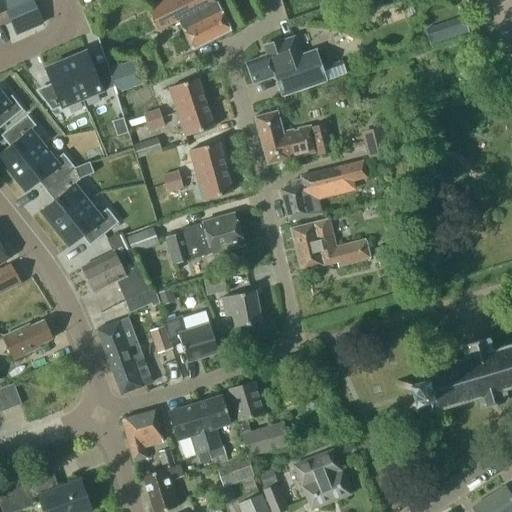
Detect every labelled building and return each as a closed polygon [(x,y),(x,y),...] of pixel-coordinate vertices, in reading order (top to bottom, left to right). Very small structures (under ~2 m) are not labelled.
[(27,0),(6,9),(5,10),(16,36),(42,24),(31,0),(27,0)] [(214,0),(163,0),(159,2),(148,7),(159,29),(169,24),(196,10),(197,13),(181,22),(192,49),(230,30),(228,27),(228,26),(221,12),(214,0)] [(438,24),(425,28),(430,45),(444,40),(438,24)] [(281,95),(326,79),(316,50),(300,55),(294,36),(282,40),(282,39),(263,45),(266,54),(259,56),(259,57),(247,62),(254,82),(274,75),(281,95)] [(87,51),(66,60),(82,98),(103,89),(87,51)] [(137,59),(110,68),(117,91),(144,82),(137,59)] [(53,88),(39,94),(52,110),(82,98),(66,60),(45,69),(53,88)] [(169,87),(177,112),(205,102),(197,78),(169,87)] [(0,125),(1,126),(23,109),(11,95),(5,100),(0,93),(0,125)] [(205,102),(177,112),(185,136),(213,127),(205,102)] [(144,113),(146,122),(162,117),(159,108),(144,113)] [(317,154),(331,151),(324,123),(310,126),(309,124),(282,131),(277,110),(253,116),(265,164),(316,152),(317,154)] [(20,136),(0,152),(0,157),(12,173),(41,149),(29,134),(37,127),(29,116),(14,128),(20,136)] [(165,125),(162,117),(146,122),(149,130),(165,125)] [(125,118),(114,121),(118,137),(129,133),(125,118)] [(362,131),(368,157),(390,151),(383,126),(362,131)] [(137,143),(141,158),(158,152),(162,151),(157,136),(137,143)] [(190,150),(197,175),(225,167),(218,143),(190,150)] [(41,149),(12,173),(26,191),(42,178),(50,187),(73,169),(62,156),(52,163),(41,149)] [(89,161),(75,167),(79,178),(94,172),(89,161)] [(367,176),(364,161),(300,176),(301,179),(291,181),(293,187),(281,190),(289,220),(310,214),(320,211),(317,199),(353,190),(350,180),(367,176)] [(225,167),(197,175),(204,200),(232,192),(225,167)] [(179,170),(162,174),(165,183),(181,179),(179,170)] [(181,179),(165,183),(167,193),(183,188),(181,179)] [(73,184),(41,209),(55,227),(87,202),(73,184)] [(87,202),(55,227),(70,245),(86,233),(93,242),(118,222),(107,208),(98,215),(87,202)] [(242,244),(233,213),(202,222),(202,223),(193,225),(180,228),(181,232),(167,237),(174,263),(190,259),(211,253),(211,254),(242,244)] [(300,270),(337,262),(337,265),(369,258),(365,239),(335,246),(329,219),(290,229),(300,270)] [(153,227),(127,236),(133,253),(159,243),(153,227)] [(126,299),(149,287),(122,231),(108,238),(115,253),(84,267),(94,289),(116,278),(126,299)] [(0,263),(10,257),(0,241),(0,263)] [(393,252),(391,244),(375,247),(378,256),(393,252)] [(0,293),(21,283),(11,263),(0,268),(0,293)] [(207,295),(227,291),(224,273),(204,277),(207,295)] [(157,293),(161,304),(175,300),(171,288),(157,293)] [(153,301),(148,291),(126,301),(131,312),(153,301)] [(255,291),(222,297),(225,315),(233,314),(235,326),(261,321),(255,291)] [(209,324),(186,331),(181,315),(163,321),(164,325),(168,337),(170,341),(180,338),(187,360),(217,351),(209,324)] [(97,329),(112,371),(142,359),(127,317),(97,329)] [(40,344),(52,338),(44,320),(31,326),(27,324),(4,335),(15,359),(39,348),(40,344)] [(164,325),(150,330),(154,341),(168,337),(164,325)] [(168,337),(154,341),(157,353),(172,348),(170,341),(168,337)] [(511,385),(511,344),(492,350),(488,338),(462,345),(465,358),(420,371),(423,380),(416,382),(396,380),(394,384),(409,387),(413,400),(403,414),(407,417),(418,403),(429,400),(432,409),(477,396),(480,407),(494,404),(507,400),(504,388),(511,385)] [(142,359),(112,371),(121,394),(151,383),(142,359)] [(246,419),(263,414),(253,381),(228,389),(247,456),(289,444),(282,422),(250,431),(246,419)] [(5,387),(12,407),(23,403),(15,383),(5,387)] [(12,407),(5,387),(0,388),(0,404),(2,411),(12,407)] [(222,395),(195,403),(215,463),(227,459),(222,446),(221,446),(215,427),(230,423),(222,395)] [(197,454),(197,453),(202,467),(215,463),(195,403),(167,412),(176,440),(191,435),(197,454)] [(144,446),(163,441),(154,410),(122,418),(133,461),(147,457),(144,446)] [(158,450),(164,468),(176,464),(170,447),(158,450)] [(311,508),(350,493),(333,449),(294,464),(301,484),(311,508)] [(210,482),(211,488),(253,475),(248,457),(246,457),(245,455),(217,464),(221,479),(210,482)] [(176,464),(164,468),(143,474),(155,511),(157,511),(179,505),(171,478),(185,473),(181,462),(176,464)] [(50,467),(22,477),(0,485),(0,502),(3,511),(13,511),(33,505),(30,496),(37,494),(44,511),(88,511),(93,510),(81,478),(57,487),(50,467)] [(259,473),(264,485),(277,481),(272,468),(259,473)] [(263,489),(272,511),(278,511),(288,508),(277,483),(263,489)] [(475,511),(511,511),(511,496),(505,485),(472,506),(475,511)] [(238,503),(241,511),(269,511),(261,493),(238,503)]
